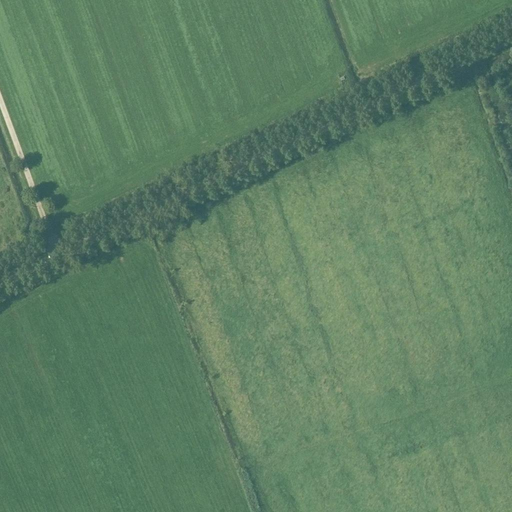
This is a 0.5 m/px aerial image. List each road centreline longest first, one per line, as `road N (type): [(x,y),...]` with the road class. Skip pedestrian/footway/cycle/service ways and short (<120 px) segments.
road 1 (unclassified): [(0,281),(511,38)]
road 2 (track): [(0,101),(57,253)]
